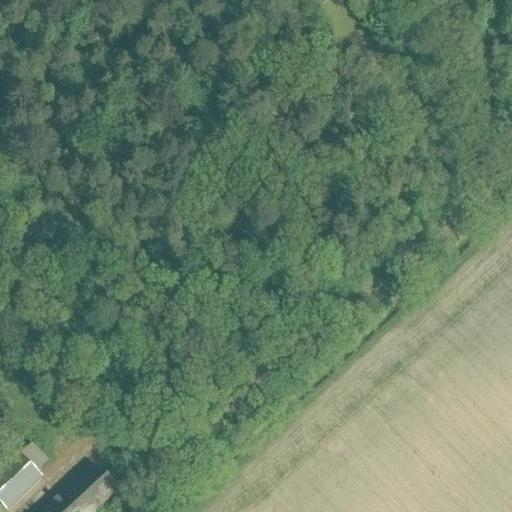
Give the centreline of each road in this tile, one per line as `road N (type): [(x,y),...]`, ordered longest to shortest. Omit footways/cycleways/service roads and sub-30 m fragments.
road 1 (track): [(511,160),(172,453),(97,440)]
road 2 (track): [(204,0),(287,137)]
